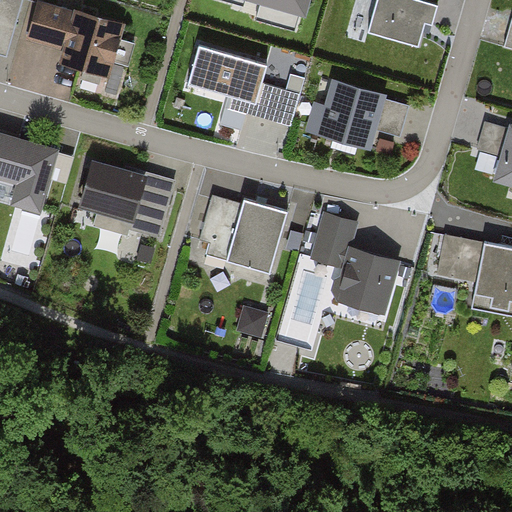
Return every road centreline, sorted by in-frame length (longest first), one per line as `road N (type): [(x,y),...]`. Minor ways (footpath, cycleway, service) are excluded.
road 1 (residential): [(0,94),(202,154),(393,192),(409,188),(433,159),(478,0)]
road 2 (track): [(0,294),(146,351),(511,426)]
